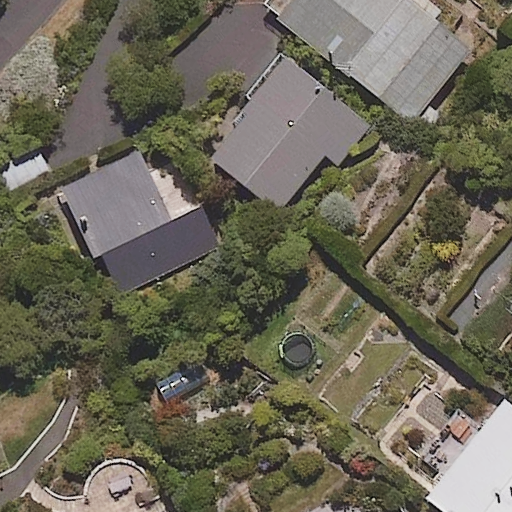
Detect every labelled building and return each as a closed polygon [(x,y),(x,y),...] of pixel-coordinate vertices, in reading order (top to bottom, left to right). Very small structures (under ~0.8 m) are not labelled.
[(264,0),(260,6),(271,15),(269,18),(409,125),(469,47),(432,19),(440,9),(428,0),(409,0),(409,1),(407,0),(264,0)] [(367,126),(278,59),(204,159),(277,214),(321,154),(337,166),(367,126)] [(169,219),(136,152),(57,191),(90,257),(97,254),(118,295),(218,246),(198,205),(169,219)] [(511,511),(511,411),(499,401),(480,426),(468,417),(436,459),(447,468),(422,500),(437,511),(511,511)] [(376,511),(363,492),(331,511),(376,511)]
